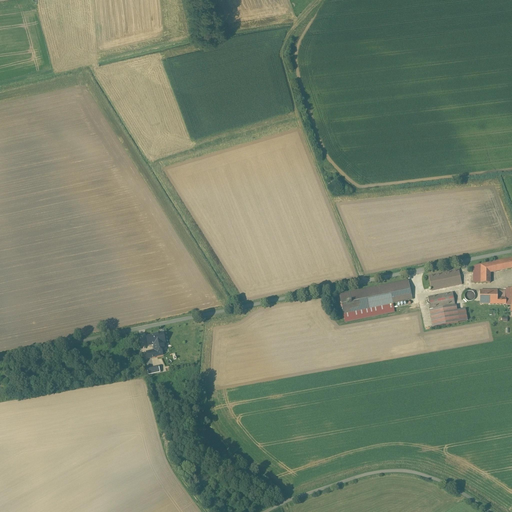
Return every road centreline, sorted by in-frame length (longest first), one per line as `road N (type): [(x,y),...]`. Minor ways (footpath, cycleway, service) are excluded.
road 1 (unclassified): [(511,251),(0,357)]
road 2 (unclassified): [(264,511),(385,472),(438,482),(487,511)]
